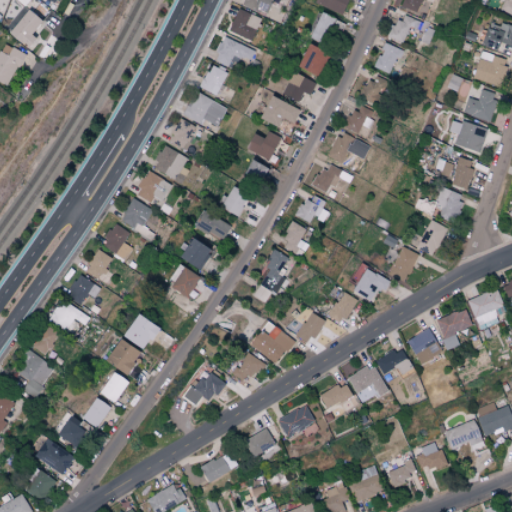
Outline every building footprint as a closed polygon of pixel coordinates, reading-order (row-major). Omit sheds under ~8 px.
[(265,14),(271,0),(240,0),(239,4),(265,14)] [(340,14),(345,0),(312,0),(312,2),(340,14)] [(402,0),(400,6),(418,13),(422,0),(402,0)] [(511,0),(502,0),(498,9),(511,15),(511,0)] [(260,18),(237,8),(227,30),(251,40),(260,18)] [(40,21),(26,9),(8,31),(27,46),(35,37),(30,33),(40,21)] [(335,18),(320,11),(308,37),(323,44),(335,18)] [(387,38),(402,43),(408,26),(417,29),(420,21),(402,15),(401,21),(393,19),(387,38)] [(479,44),(495,50),(498,42),(511,46),(511,25),(499,21),(498,26),(487,21),(479,44)] [(254,50),(223,36),(212,60),(231,69),(238,56),(249,61),(254,50)] [(0,81),(8,86),(23,52),(2,43),(0,46),(0,81)] [(400,48),(383,43),(375,68),(392,74),(400,48)] [(314,74),(323,51),(306,44),(296,67),(314,74)] [(507,60),(480,50),(470,77),(497,87),(507,60)] [(217,95),(225,71),(209,64),(200,88),(217,95)] [(310,95),(315,81),(290,72),(281,95),(298,101),(302,92),(310,95)] [(466,97),(461,113),(488,122),(497,94),(480,89),(476,100),(466,97)] [(214,130),(224,106),(192,91),(181,116),(214,130)] [(292,123),(299,109),(269,95),(258,118),(277,126),(281,118),(292,123)] [(342,127),(365,136),(374,111),(360,106),(358,112),(349,109),(342,127)] [(195,127),(178,118),(166,140),(183,149),(195,127)] [(486,129),(450,118),(446,131),(456,134),(452,144),(479,152),(486,129)] [(263,138),(250,132),(244,149),(269,159),(279,136),(266,131),(263,138)] [(363,142),(338,132),(327,157),(353,167),(363,142)] [(150,167),(179,184),(187,170),(181,167),(186,158),(163,145),(150,167)] [(464,189),(473,162),(458,157),(449,183),(464,189)] [(240,177),(259,184),(266,166),(247,159),(240,177)] [(449,177),(452,164),(443,162),(440,175),(449,177)] [(326,171),(318,168),(310,185),(325,192),(328,185),(334,187),(339,178),(349,182),(351,175),(328,165),(326,171)] [(170,183),(145,170),(133,194),(159,206),(170,183)] [(219,206),(236,216),(248,197),(231,187),(219,206)] [(441,207),(437,216),(452,222),(463,196),(440,187),(433,203),(441,207)] [(294,216),(312,223),(321,200),(312,196),(309,202),(302,198),(294,216)] [(143,227),(151,208),(130,198),(120,222),(133,228),(135,223),(143,227)] [(230,226),(202,209),(193,225),(220,241),(230,226)] [(414,247),(431,256),(445,228),(428,220),(414,247)] [(305,229),(291,221),(282,237),(287,240),(283,247),(301,257),(307,244),(299,240),(305,229)] [(124,260),(131,248),(123,242),(129,232),(114,223),(100,245),(124,260)] [(210,250),(189,238),(178,258),(199,269),(210,250)] [(416,253),(399,246),(387,275),(404,282),(416,253)] [(111,258),(97,249),(83,271),(98,280),(111,258)] [(253,296),(264,303),(272,291),(275,293),(284,278),(277,274),(287,257),(273,249),(263,266),(269,269),(253,296)] [(169,286),(186,297),(199,277),(182,266),(169,286)] [(385,279),(365,267),(351,291),(371,303),(385,279)] [(79,306),(86,294),(93,298),(100,288),(77,274),(64,297),(79,306)] [(511,297),(511,279),(499,284),(505,300),(511,297)] [(466,300),(478,331),(497,323),(492,310),(502,306),(495,288),(466,300)] [(355,299),(341,291),(327,316),(341,324),(355,299)] [(48,321),(64,331),(72,318),(84,325),(89,318),(61,300),(48,321)] [(459,345),(454,333),(471,325),(463,308),(434,321),(447,350),(459,345)] [(309,344),(322,320),(308,312),(295,336),(309,344)] [(145,350),(157,326),(133,314),(121,338),(145,350)] [(57,333),(44,325),(30,347),(44,355),(57,333)] [(292,340),(273,326),(267,334),(260,329),(248,345),(274,364),(292,340)] [(440,352),(427,328),(405,340),(418,364),(440,352)] [(102,360),(126,375),(140,352),(115,338),(102,360)] [(374,360),(381,374),(395,368),(398,375),(411,369),(401,348),(374,360)] [(27,380),(21,390),(34,397),(53,367),(27,350),(13,372),(27,380)] [(233,374),(242,380),(248,372),(255,376),(264,363),(247,352),(233,374)] [(369,363),(345,379),(362,403),(375,394),(377,397),(388,390),(369,363)] [(208,402),(223,383),(206,369),(184,397),(194,405),(201,396),(208,402)] [(128,382),(113,372),(99,393),(114,403),(128,382)] [(352,396),(345,382),(318,395),(325,409),(352,396)] [(0,428),(15,402),(0,393),(0,428)] [(98,428),(109,406),(92,397),(81,419),(98,428)] [(313,424),(305,406),(276,418),(284,436),(313,424)] [(477,417),(483,435),(502,428),(504,431),(511,427),(511,420),(507,406),(477,417)] [(67,415),(55,433),(75,447),(87,429),(67,415)] [(469,445),(481,442),(474,420),(443,430),(449,448),(468,442),(469,445)] [(242,440),(251,458),(274,445),(265,428),(242,440)] [(63,474),(73,455),(43,438),(33,458),(63,474)] [(419,447),(421,454),(414,456),(418,468),(426,466),(428,470),(446,465),(441,449),(435,450),(433,443),(419,447)] [(205,482),(234,468),(227,453),(198,466),(205,482)] [(386,470),(392,486),(410,481),(408,473),(414,471),(411,462),(386,470)] [(355,502),(383,491),(373,467),(345,479),(355,502)] [(24,492),(41,501),(52,479),(36,470),(24,492)] [(145,499),(151,511),(162,511),(184,500),(175,483),(145,499)] [(341,502),(349,499),(343,483),(324,491),(327,498),(319,501),(323,511),(335,511),(344,509),(341,502)] [(30,511),(22,495),(0,505),(0,511),(30,511)]
